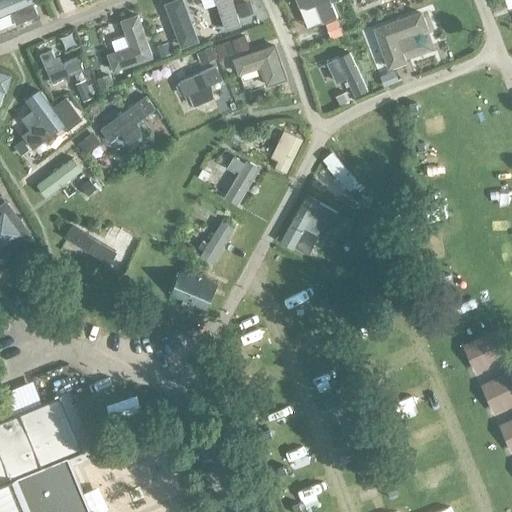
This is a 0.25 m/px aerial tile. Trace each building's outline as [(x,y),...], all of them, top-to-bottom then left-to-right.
[(37,0),(0,0),(0,16),(14,11),(19,23),(38,15),(33,3),(38,1),(37,0)] [(169,0),(160,4),(177,44),(197,36),(182,0),(169,0)] [(241,0),(213,0),(219,11),(241,0)] [(250,0),(245,0),(242,1),(246,15),(254,13),(250,0)] [(293,0),(299,12),(328,0),(293,0)] [(421,12),(376,28),(390,67),(405,61),(402,52),(397,39),(414,32),(427,28),(421,12)] [(131,46),(108,54),(114,70),(153,56),(138,14),(122,20),(131,46)] [(342,20),(341,31),(356,32),(357,21),(342,20)] [(245,36),(232,40),(235,51),(248,47),(245,36)] [(171,51),(168,42),(156,45),(160,55),(171,51)] [(211,45),(197,52),(202,64),(216,57),(211,45)] [(261,50),(235,59),(240,73),(245,71),(261,66),(267,84),(286,78),(275,45),(261,50)] [(52,50),(41,54),(47,69),(52,82),(82,69),(77,56),(58,64),(55,58),(52,50)] [(350,52),(328,62),(337,81),(347,77),(356,96),(368,90),(350,52)] [(187,79),(180,82),(186,95),(190,94),(195,105),(214,97),(209,86),(223,80),(217,66),(187,79)] [(0,71),(0,88),(7,91),(11,75),(0,72),(0,71)] [(392,73),(382,77),(386,87),(396,83),(392,73)] [(110,76),(98,79),(101,88),(113,84),(111,79),(110,76)] [(86,78),(75,82),(82,99),(92,96),(86,78)] [(32,129),(24,135),(35,148),(53,134),(52,132),(65,122),(69,128),(83,117),(67,96),(53,106),(40,90),(38,92),(27,100),(33,108),(43,120),(32,129)] [(348,93),(336,98),(340,106),(351,101),(348,93)] [(139,101),(101,128),(111,141),(123,133),(130,143),(142,134),(135,124),(149,114),(156,109),(147,96),(139,101)] [(417,103),(410,104),(412,114),(419,112),(417,103)] [(379,121),(344,142),(353,156),(376,143),(371,135),(383,127),(379,121)] [(293,171),(307,138),(282,127),(268,161),(293,171)] [(92,132),(77,143),(86,154),(100,142),(92,132)] [(20,140),(14,145),(20,154),(27,149),(20,140)] [(135,140),(124,161),(140,169),(151,147),(135,140)] [(425,142),(418,143),(420,153),(427,152),(425,142)] [(324,171),(338,196),(358,185),(337,147),(322,156),(329,169),(324,171)] [(229,150),(221,164),(234,171),(242,157),(229,150)] [(73,157),(39,182),(48,195),(82,169),(73,157)] [(222,199),(240,207),(260,166),(242,157),(222,199)] [(96,189),(88,179),(79,186),(87,196),(96,189)] [(420,186),(413,187),(415,196),(422,195),(420,186)] [(292,247),(305,227),(320,236),(336,209),(308,192),(279,239),(292,247)] [(217,224),(221,200),(198,196),(194,221),(217,224)] [(7,200),(0,204),(0,256),(32,234),(7,200)] [(220,265),(236,226),(216,218),(200,257),(220,265)] [(412,227),(406,228),(407,238),(414,236),(412,227)] [(74,237),(74,256),(104,256),(104,237),(74,237)] [(205,310),(217,283),(183,269),(171,296),(205,310)] [(453,272),(455,284),(470,281),(468,269),(453,272)] [(419,275),(412,276),(414,286),(421,284),(419,275)] [(327,298),(321,300),(325,309),(331,307),(327,298)] [(439,308),(432,310),(434,319),(440,318),(439,308)] [(0,347),(8,324),(0,321),(0,347)] [(335,336),(328,339),(331,348),(338,345),(335,336)] [(239,354),(232,357),(235,366),(242,363),(239,354)] [(350,374),(343,377),(346,386),(353,383),(350,374)] [(404,384),(411,408),(421,405),(415,381),(404,384)] [(0,511),(91,511),(73,466),(98,456),(71,391),(59,395),(0,419),(0,511)] [(255,392),(248,395),(251,404),(258,401),(255,392)] [(223,394),(211,399),(221,421),(233,415),(223,394)] [(117,405),(130,439),(153,432),(139,397),(137,397),(117,405)] [(365,411),(358,414),(361,422),(368,420),(365,411)] [(270,429),(262,432),(266,441),(273,438),(270,429)] [(331,456),(342,453),(337,430),(326,432),(331,456)] [(439,449),(426,454),(434,475),(447,470),(439,449)] [(374,451),(367,454),(370,462),(378,460),(374,451)] [(284,466),(277,469),(280,477),(288,475),(284,466)] [(314,497),(324,493),(316,476),(306,480),(314,497)] [(395,486),(387,489),(391,498),(398,495),(395,486)]
